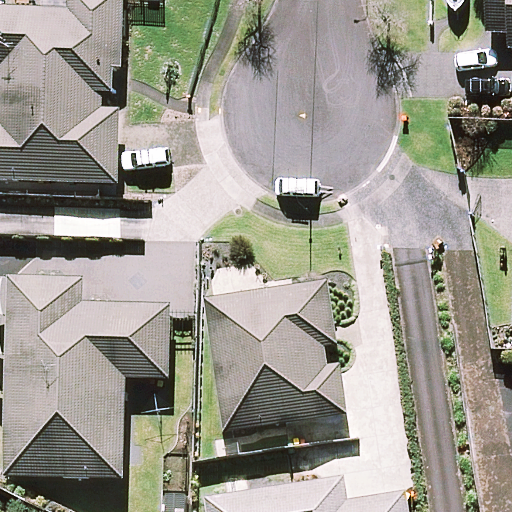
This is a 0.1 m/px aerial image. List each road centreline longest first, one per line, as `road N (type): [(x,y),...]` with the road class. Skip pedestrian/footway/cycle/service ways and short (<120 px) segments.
road 1 (residential): [(454,511),(407,199),(306,122)]
road 2 (residential): [(306,122),(312,0)]
